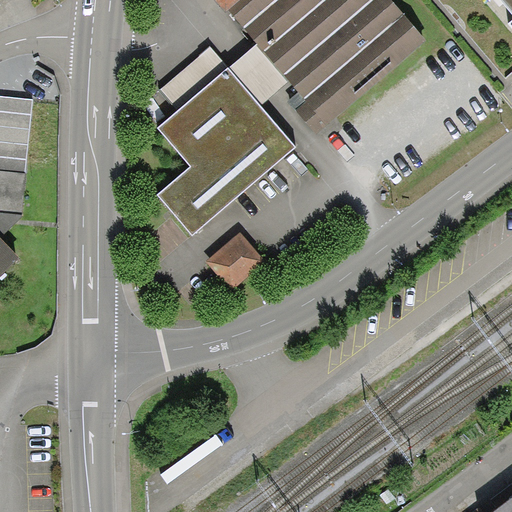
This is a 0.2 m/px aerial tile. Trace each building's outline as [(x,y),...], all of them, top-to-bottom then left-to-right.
[(427,44),(389,0),(212,0),(226,16),(229,13),(257,46),(289,83),(299,95),(288,105),(316,137),(427,44)] [(511,74),(511,0),(428,0),(501,84),(511,74)] [(160,89),(180,112),(230,69),(210,46),(160,89)] [(230,69),(260,105),(289,83),(257,46),(230,69)] [(159,195),(193,234),(296,147),(260,105),(230,69),(180,112),(158,128),(191,167),(159,195)] [(0,171),(26,174),(32,99),(0,96),(0,171)] [(0,235),(22,214),(26,174),(0,171),(0,235)] [(239,234),(207,263),(230,288),(263,259),(239,234)] [(0,274),(18,258),(0,239),(0,274)] [(511,511),(511,499),(494,511),(511,511)]
